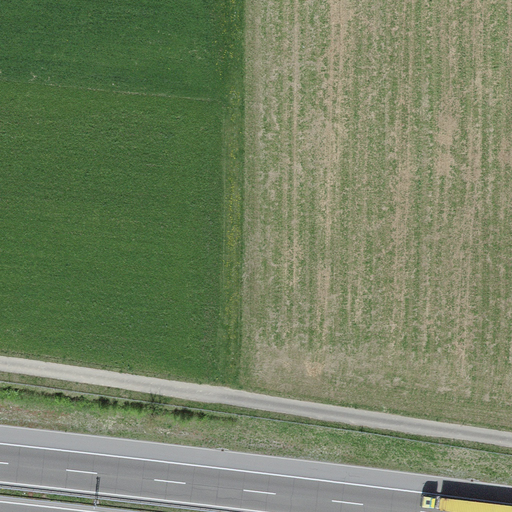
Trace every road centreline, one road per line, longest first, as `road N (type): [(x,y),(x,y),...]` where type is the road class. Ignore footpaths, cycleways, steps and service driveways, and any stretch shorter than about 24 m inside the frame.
road 1 (track): [(511,440),(0,363)]
road 2 (motorway): [(423,511),(0,462)]
